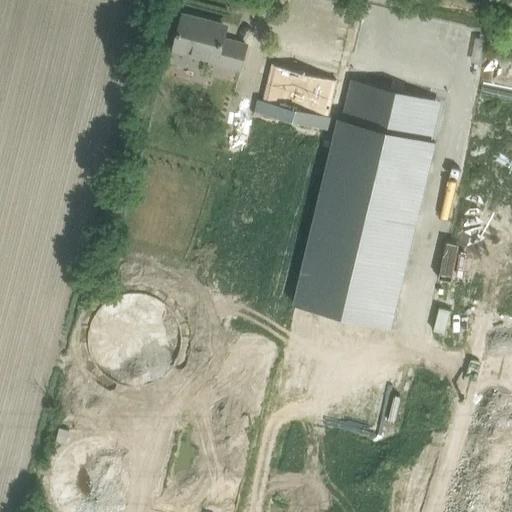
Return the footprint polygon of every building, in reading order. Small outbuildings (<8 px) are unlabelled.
[(217,60),(217,63),(241,69),(247,45),(224,39),(227,28),(203,22),(203,19),(183,14),(174,49),(217,60)] [(338,118),(294,303),(391,327),(435,142),(420,138),(429,99),(363,83),(354,122),(338,118)] [(93,364),(98,373),(106,381),(114,386),(124,390),(135,391),(145,389),(155,385),(163,378),(170,370),(174,361),(177,351),(176,340),(173,330),(168,321),(161,314),(152,308),(142,305),(132,304),(121,305),(112,310),(103,316),(96,324),(92,333),(90,344),(90,354),(93,364)] [(290,401),(267,511),(417,511),(434,432),(364,418),(364,416),(290,401)] [(84,438),(79,440),(74,442),(69,445),(65,448),(62,451),(58,455),(55,460),(53,464),(51,469),(50,474),(49,479),(49,485),(49,490),(50,495),(52,500),(54,505),(56,509),(58,511),(134,511),(136,510),(138,505),(140,501),(142,496),(143,491),(144,485),(143,480),(143,475),(142,470),(140,465),(137,460),(135,456),(131,452),(128,448),(124,445),(119,442),(114,440),(109,438),(104,437),(99,436),(94,436),(89,437),(84,438)]
